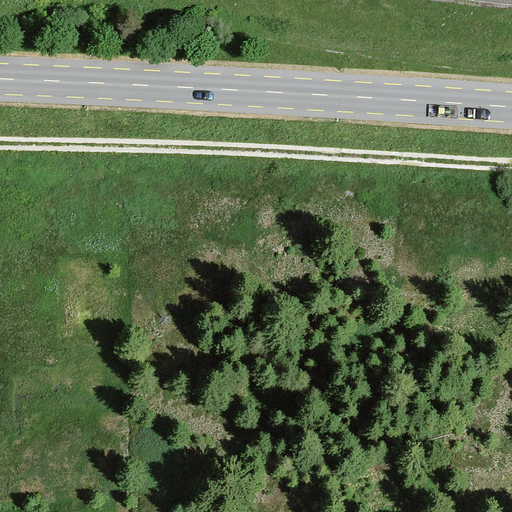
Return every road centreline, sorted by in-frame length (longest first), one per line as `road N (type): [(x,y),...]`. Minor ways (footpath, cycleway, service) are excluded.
road 1 (primary): [(511,109),(0,80)]
road 2 (track): [(0,141),(511,166)]
